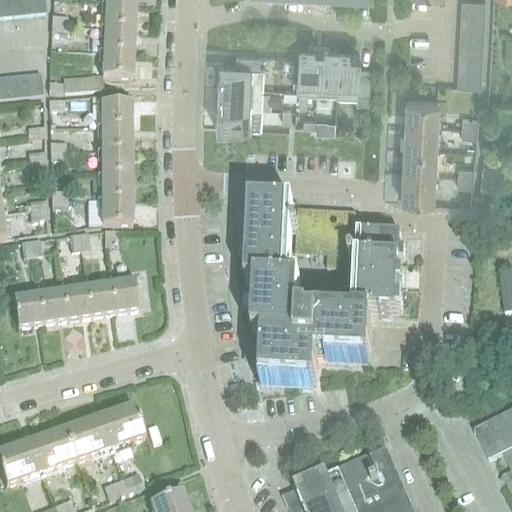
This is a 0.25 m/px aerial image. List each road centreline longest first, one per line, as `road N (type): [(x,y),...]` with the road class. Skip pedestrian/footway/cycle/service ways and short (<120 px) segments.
road 1 (residential): [(384,413),(419,391),(428,375),(431,229),(383,222),(357,191),(185,182)]
road 2 (residential): [(186,21),(266,8),(353,32),(445,28),(444,75)]
road 3 (residential): [(0,407),(198,347)]
road 4 (residential): [(218,441),(384,413)]
road 5 (residential): [(198,347),(185,182)]
road 6 (residential): [(185,182),(186,21)]
